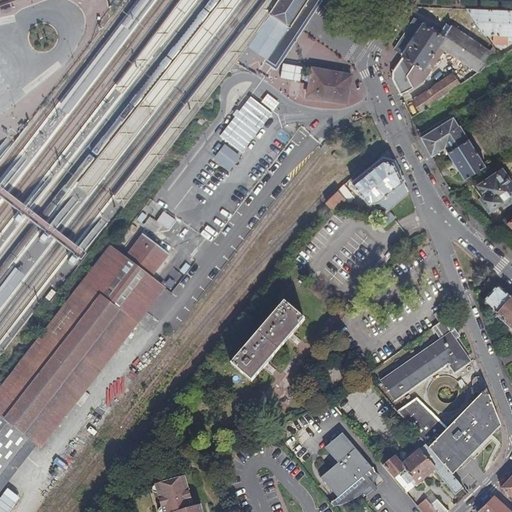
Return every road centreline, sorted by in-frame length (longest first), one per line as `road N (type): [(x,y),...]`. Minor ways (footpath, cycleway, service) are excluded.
road 1 (residential): [(446,218),(439,227),(443,248),(511,425)]
road 2 (residential): [(446,218),(367,59)]
